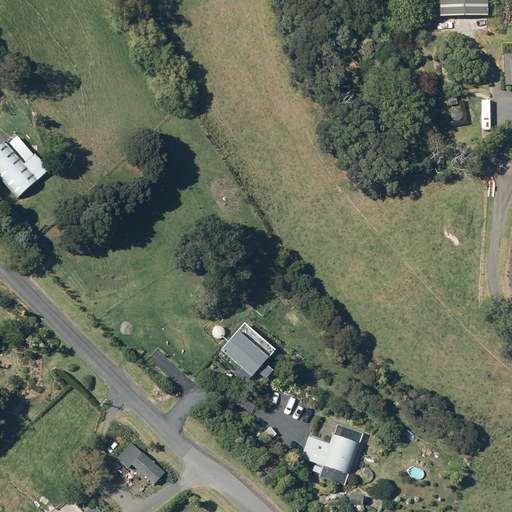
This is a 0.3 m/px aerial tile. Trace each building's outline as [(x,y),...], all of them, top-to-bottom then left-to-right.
[(450,55),(441,57),(444,67),(453,64),(450,55)] [(458,95),(450,97),(452,105),(460,104),(458,95)] [(17,131),(0,146),(0,176),(19,198),(51,170),(17,131)] [(272,427),(267,431),(272,438),(277,434),(272,427)] [(311,436),(302,457),(350,476),(362,444),(334,435),(331,444),(311,436)] [(133,442),(120,457),(131,467),(134,464),(156,484),(167,473),(133,442)] [(354,494),(353,504),(363,506),(365,496),(354,494)]
